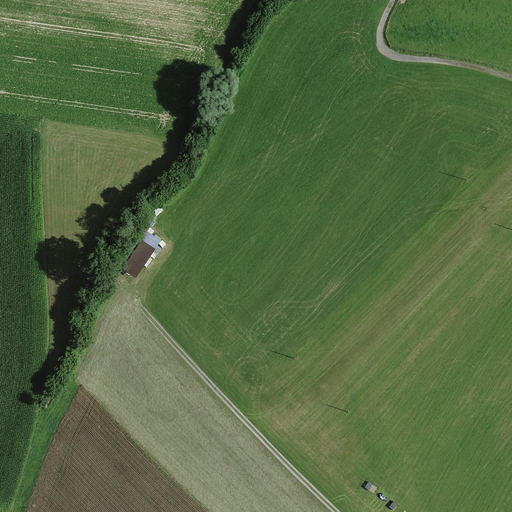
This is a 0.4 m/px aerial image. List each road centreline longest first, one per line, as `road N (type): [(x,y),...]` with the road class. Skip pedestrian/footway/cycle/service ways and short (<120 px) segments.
road 1 (track): [(138,304),(333,511)]
road 2 (track): [(395,0),(382,27),(387,53),(511,79)]
